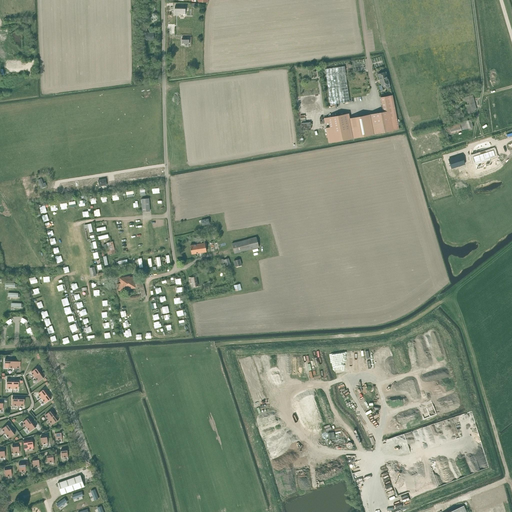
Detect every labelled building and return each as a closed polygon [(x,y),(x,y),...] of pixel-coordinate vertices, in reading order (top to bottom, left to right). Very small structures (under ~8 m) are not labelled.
[(147,29),(144,30),(144,32),(145,32),(145,34),(146,34),(146,40),(154,40),(155,32),(148,33),(148,32),(147,32),(147,29)] [(344,66),(325,69),(330,105),(349,102),(344,66)] [(385,72),(378,74),(381,86),(383,85),(385,86),(386,88),(390,87),(385,72)] [(380,97),(383,112),(349,118),(348,113),(324,118),(325,124),(329,123),(330,127),(326,128),(328,143),(399,129),(392,95),(380,97)] [(473,96),(466,97),(468,105),(466,105),(469,114),(475,112),(474,110),(476,109),(473,96)] [(471,119),(460,123),(462,130),(473,127),(471,119)] [(493,150),(473,157),(477,170),(491,165),(490,160),(491,160),(490,157),(495,156),(493,150)] [(461,155),(448,160),(451,168),(464,164),(461,155)] [(41,179),(38,180),(42,188),(47,186),(45,183),(43,183),(41,179)] [(149,198),(142,199),(142,211),(150,211),(149,198)] [(256,237),(232,243),(234,254),(259,247),(256,237)] [(113,241),(106,243),(107,244),(107,247),(107,248),(106,248),(108,255),(115,253),(115,249),(113,241)] [(205,243),(190,245),(192,254),(207,252),(205,243)] [(120,284),(117,284),(118,291),(122,290),(139,287),(141,297),(146,296),(142,282),(135,284),(134,276),(130,277),(130,276),(119,278),(120,284)] [(196,276),(189,278),(190,284),(192,283),(193,287),(198,286),(196,276)] [(14,368),(14,359),(8,359),(8,360),(4,360),(4,368),(10,368),(11,368),(14,368)] [(38,367),(31,372),(32,374),(32,375),(33,375),(34,377),(41,372),(38,367)] [(41,372),(34,377),(36,379),(36,380),(37,380),(38,381),(44,376),(41,372)] [(38,394),(41,398),(48,393),(45,389),(38,394)] [(48,393),(41,398),(45,403),(51,398),(48,393)] [(48,420),(55,415),(52,410),(45,415),(48,420)] [(55,415),(48,420),(50,422),(50,423),(51,423),(52,424),(59,419),(55,415)] [(26,427),(33,422),(29,417),(23,422),(26,427)] [(36,426),(33,422),(26,427),(30,431),(36,426)] [(5,434),(11,428),(8,424),(1,429),(5,434)] [(15,433),(11,428),(5,434),(8,438),(15,433)] [(55,431),(52,432),(53,438),(56,438),(56,440),(62,439),(61,432),(60,432),(60,431),(55,431)] [(26,441),(23,441),(24,449),(28,449),(33,448),(32,441),(31,441),(31,440),(26,441)] [(58,483),(62,494),(84,487),(80,475),(58,483)] [(64,498),(56,504),(59,507),(67,501),(64,498)]
